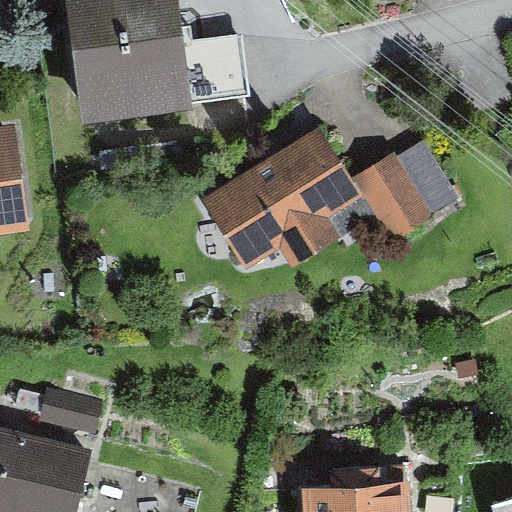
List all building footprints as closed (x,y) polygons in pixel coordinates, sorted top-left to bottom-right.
[(176,0),(72,0),(82,110),(185,102),(176,0)] [(19,123),(0,125),(0,227),(33,223),(19,123)] [(320,131),(211,196),(253,267),(362,202),(320,131)] [(441,211),(406,152),(369,174),(404,233),(441,211)] [(95,454),(0,434),(0,511),(173,511),(83,485),(95,454)] [(416,511),(415,485),(318,490),(319,511),(416,511)] [(511,511),(511,503),(500,507),(502,511),(511,511)]
